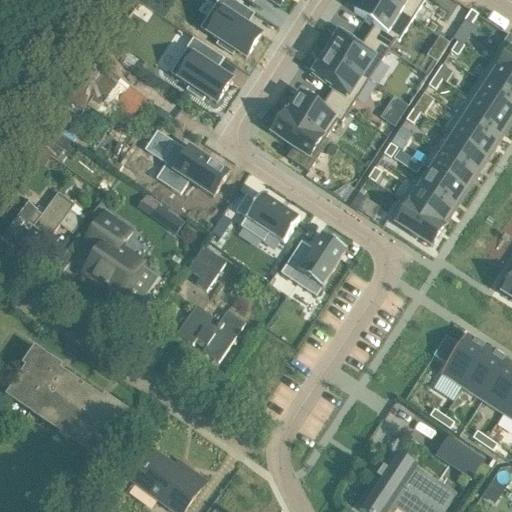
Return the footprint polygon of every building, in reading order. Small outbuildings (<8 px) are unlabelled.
[(156,0),(143,0),(138,8),(152,16),(160,3),(156,0)] [(231,0),(209,34),(248,59),(263,35),(242,22),(249,11),(231,0)] [(240,0),(250,6),(254,0),(264,0),(279,10),(285,0),(240,0)] [(379,0),(362,0),(354,14),(374,27),(366,39),(388,53),(395,41),(399,43),(413,22),(379,0)] [(379,0),(413,22),(426,0),(379,0)] [(145,26),(152,16),(138,8),(132,17),(145,26)] [(471,12),(464,22),(471,27),(478,16),(471,12)] [(340,35),(326,57),(367,84),(388,53),(366,39),(360,48),(340,35)] [(511,38),(509,37),(490,65),(511,79),(511,38)] [(457,44),(451,54),(458,58),(464,48),(457,44)] [(202,45),(180,79),(219,104),(234,80),(213,67),(219,56),(202,45)] [(326,57),(314,75),(334,88),(326,101),(347,115),(367,84),(326,57)] [(511,79),(490,65),(479,82),(511,103),(511,79)] [(442,68),(435,78),(442,82),(448,72),(442,68)] [(435,78),(428,88),(435,92),(442,82),(435,78)] [(511,103),(479,82),(468,99),(508,125),(511,119),(511,103)] [(286,114),(284,118),(327,146),(329,143),(325,140),(337,122),(341,124),(347,115),(326,101),(320,109),(300,96),(288,115),(286,114)] [(468,99),(457,116),(497,142),(508,125),(468,99)] [(419,102),(413,112),(420,116),(426,106),(419,102)] [(413,112),(406,122),(413,127),(420,116),(413,112)] [(457,116),(446,133),(453,138),(486,160),(497,142),(457,116)] [(284,118),(272,135),(294,149),(287,160),(308,174),(327,146),(284,118)] [(401,129),(390,146),(397,151),(399,152),(401,153),(412,136),(401,129)] [(453,138),(442,155),(474,177),(486,160),(453,138)] [(390,146),(384,156),(391,161),(397,151),(390,146)] [(176,150),(165,167),(214,198),(229,175),(191,150),(187,156),(176,150)] [(434,150),(423,167),(431,172),(463,194),(474,177),(442,155),(434,150)] [(416,175),(421,166),(401,153),(399,152),(393,160),(416,175)] [(375,170),(368,180),(375,185),(382,174),(375,170)] [(431,172),(420,190),(452,211),(463,194),(431,172)] [(412,185),(401,202),(440,227),(444,230),(445,229),(442,227),(452,211),(420,190),(412,185)] [(0,227),(0,241),(9,248),(27,223),(34,228),(34,229),(49,241),(59,227),(72,236),(83,222),(70,212),(73,207),(57,195),(41,217),(19,201),(0,227)] [(247,195),(236,212),(284,244),(300,220),(261,195),(257,202),(247,195)] [(359,195),(351,208),(372,222),(380,209),(359,195)] [(401,202),(388,221),(432,249),(444,230),(440,227),(401,202)] [(171,211),(161,226),(175,234),(184,220),(171,211)] [(138,306),(156,279),(139,268),(142,265),(119,249),(130,232),(104,215),(86,242),(99,251),(84,274),(105,288),(104,289),(107,292),(108,291),(119,298),(122,295),(138,306)] [(220,240),(231,224),(223,219),(212,235),(220,240)] [(299,250),(288,267),(322,289),(347,251),(323,236),(310,257),(299,250)] [(197,287),(206,294),(226,265),(203,250),(188,272),(201,281),(197,287)] [(511,279),(502,295),(511,301),(511,279)] [(273,280),(268,287),(277,294),(282,286),(273,280)] [(219,325),(196,309),(176,338),(192,349),(196,343),(206,350),(202,355),(218,366),(245,327),(226,315),(219,325)] [(444,343),(434,358),(448,367),(441,377),(462,391),(488,351),(467,337),(457,352),(444,343)] [(488,351),(462,391),(482,404),(508,364),(488,351)] [(0,400),(4,403),(7,398),(96,458),(111,436),(108,434),(113,427),(119,432),(130,417),(104,399),(102,403),(55,371),(57,367),(34,352),(24,366),(31,371),(26,377),(23,375),(14,389),(0,379),(0,400)] [(511,366),(508,364),(482,404),(502,417),(511,402),(511,366)] [(511,402),(502,417),(511,423),(511,402)] [(435,412),(430,419),(439,425),(444,418),(435,412)] [(444,418),(439,425),(449,433),(454,426),(444,418)] [(477,434),(472,441),(482,448),(487,441),(477,434)] [(452,438),(438,459),(472,482),(486,461),(452,438)] [(487,441),(482,448),(492,455),(497,448),(487,441)] [(169,511),(187,511),(205,485),(176,465),(174,469),(155,456),(134,487),(169,511)] [(372,492),(359,511),(387,511),(392,506),(401,511),(446,511),(452,504),(414,479),(419,471),(396,456),(372,492)]
